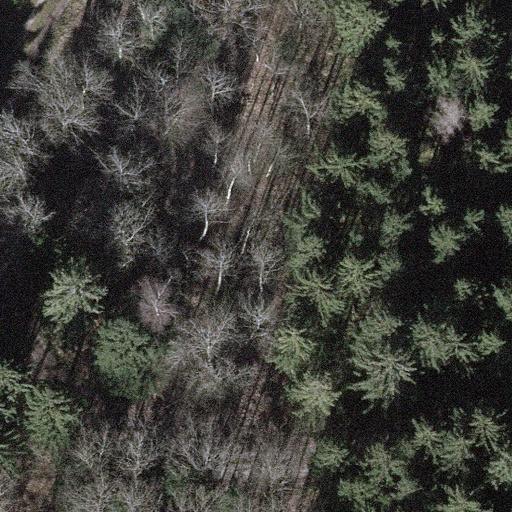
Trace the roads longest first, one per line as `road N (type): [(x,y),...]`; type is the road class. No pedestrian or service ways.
road 1 (track): [(0,267),(65,405),(220,476),(421,425),(511,426)]
road 2 (track): [(78,0),(29,72),(0,232)]
